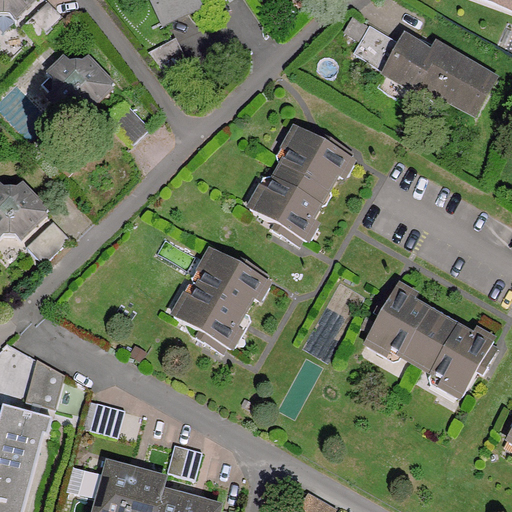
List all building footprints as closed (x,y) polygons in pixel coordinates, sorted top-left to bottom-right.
[(0,0),(0,30),(4,34),(37,0),(0,0)] [(204,10),(198,0),(148,0),(163,30),(204,10)] [(511,0),(481,0),(511,10),(511,0)] [(61,20),(47,7),(22,32),(36,46),(61,20)] [(477,118),(498,82),(437,46),(432,55),(406,40),(402,48),(371,30),(356,56),(416,90),(419,85),(477,118)] [(194,73),(175,41),(150,55),(171,85),(194,73)] [(115,90),(89,61),(83,66),(68,67),(62,63),(47,75),(51,79),(43,88),(52,97),(49,100),(74,127),(115,90)] [(126,108),(110,124),(133,148),(149,133),(126,108)] [(357,164),(294,129),(277,159),(284,163),(270,188),(261,183),(245,211),(311,247),(322,226),(314,222),(338,179),(346,183),(357,164)] [(47,213),(23,188),(18,192),(3,192),(0,187),(0,240),(2,239),(14,239),(20,245),(46,218),(44,216),(47,213)] [(70,242),(53,225),(26,252),(42,269),(70,242)] [(269,284),(210,250),(171,318),(231,351),(269,284)] [(500,350),(396,293),(362,354),(396,373),(399,367),(439,389),(434,397),(460,411),(475,383),(480,386),(500,350)] [(26,406),(55,412),(65,379),(37,363),(26,406)] [(125,415),(97,407),(90,433),(118,440),(125,415)] [(5,410),(0,428),(0,511),(24,511),(44,438),(48,439),(53,423),(5,410)] [(175,449),(168,476),(196,483),(203,456),(175,449)] [(168,483),(106,467),(94,511),(221,511),(223,510),(165,495),(168,483)] [(336,511),(309,497),(300,511),(336,511)]
